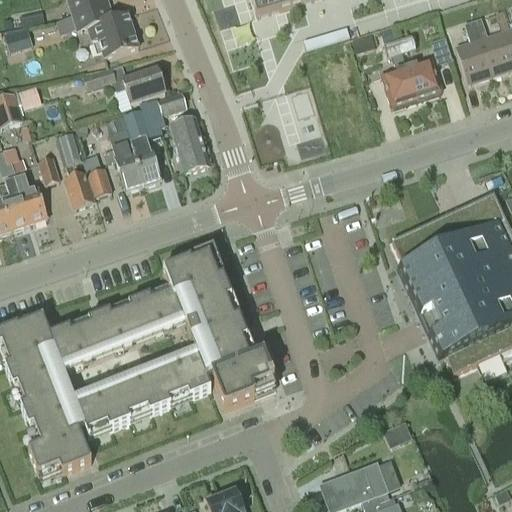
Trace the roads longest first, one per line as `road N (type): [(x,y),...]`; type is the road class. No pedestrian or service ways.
road 1 (residential): [(257,440),(316,404),(251,206)]
road 2 (residential): [(251,206),(511,126)]
road 3 (residential): [(0,289),(251,206)]
road 4 (residential): [(176,0),(251,206)]
road 5 (residential): [(71,511),(257,440)]
